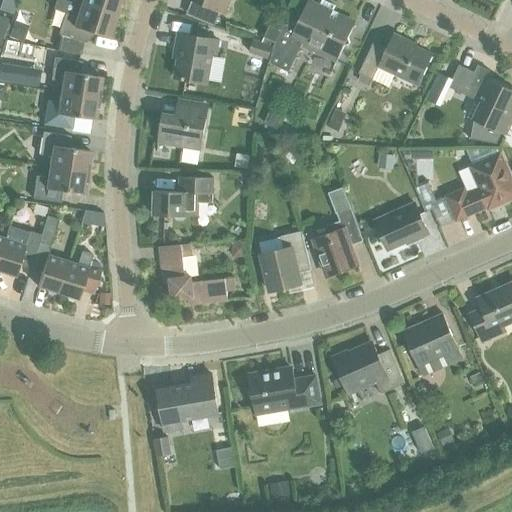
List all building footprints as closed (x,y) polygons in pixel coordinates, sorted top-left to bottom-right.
[(82,0),(81,5),(117,17),(121,0),(82,0)] [(190,0),(224,14),(229,0),(190,0)] [(350,44),(349,38),(355,24),(338,16),(337,18),(332,16),(336,6),(323,0),(319,7),(308,2),(304,12),(296,9),(289,24),(285,23),(274,47),(269,62),(290,72),(303,46),(316,52),(318,48),(339,58),(345,46),(350,44)] [(15,4),(7,2),(3,12),(11,15),(15,4)] [(66,13),(59,35),(62,36),(85,43),(89,32),(110,38),(117,17),(81,5),(77,16),(66,13)] [(15,22),(10,38),(23,42),(28,26),(15,22)] [(180,49),(175,78),(207,84),(212,54),(216,55),(219,40),(179,34),(177,48),(180,49)] [(374,42),(359,74),(373,80),(379,67),(395,74),(419,86),(434,55),(407,42),(408,41),(394,34),(387,49),(374,42)] [(254,41),(250,52),(269,58),(273,47),(254,41)] [(61,93),(99,99),(102,77),(80,74),(82,62),(55,58),(51,80),(63,82),(61,93)] [(21,67),(1,64),(0,72),(0,80),(19,83),(21,67)] [(497,145),(502,134),(506,136),(511,122),(511,119),(510,118),(511,113),(511,89),(487,78),(482,87),(471,82),(475,73),(460,65),(449,87),(462,94),(463,92),(466,91),(477,96),(479,96),(482,103),(473,120),(474,121),(472,140),(497,145)] [(99,99),(61,93),(59,103),(48,101),(44,124),(72,128),(74,117),(96,120),(99,99)] [(164,113),(159,144),(201,151),(209,108),(186,104),(184,117),(164,113)] [(327,128),(336,132),(344,115),(335,111),(327,128)] [(270,112),(265,123),(277,129),(282,118),(270,112)] [(50,167),(88,173),(91,152),(69,148),(71,136),(43,132),(40,155),(51,157),(50,167)] [(303,156),(295,147),(286,155),(294,165),(303,156)] [(465,188),(446,196),(448,202),(457,222),(488,208),(489,210),(511,199),(511,177),(508,179),(506,172),(509,170),(501,152),(500,148),(467,148),(474,164),(470,166),(480,188),(467,194),(465,188)] [(238,155),(236,167),(249,170),(251,157),(238,155)] [(395,156),(380,156),(380,167),(394,168),(395,156)] [(88,173),(50,167),(48,178),(36,176),(33,199),(61,203),(62,191),(84,194),(88,173)] [(159,187),(178,188),(178,176),(160,175),(159,187)] [(155,191),(154,216),(199,217),(199,203),(213,203),(214,179),(187,178),(186,192),(155,191)] [(330,192),(341,221),(327,226),(330,234),(315,240),(328,277),(358,266),(351,246),(364,241),(352,207),(344,187),(330,192)] [(39,205),(36,214),(46,217),(48,208),(39,205)] [(376,223),(388,250),(416,238),(416,240),(430,234),(416,205),(376,223)] [(39,242),(31,269),(42,272),(38,286),(58,293),(68,262),(48,255),(51,246),(59,220),(47,216),(41,235),(39,242)] [(5,239),(0,254),(0,271),(16,276),(19,265),(31,269),(39,242),(41,235),(29,232),(29,234),(19,230),(9,227),(5,239)] [(285,252),(262,258),(268,280),(266,284),(269,286),(270,292),(277,291),(280,292),(283,289),(301,285),(299,273),(312,270),(302,231),(281,236),(285,252)] [(170,235),(170,246),(181,245),(180,239),(177,234),(170,235)] [(234,278),(226,279),(193,282),(192,276),(198,276),(195,256),(189,257),(188,244),(181,245),(170,246),(160,247),(164,285),(171,285),(172,300),(188,299),(189,305),(228,301),(227,292),(236,291),(234,278)] [(68,262),(58,293),(79,299),(82,290),(93,294),(101,270),(100,264),(91,261),(93,255),(82,251),(78,265),(68,262)] [(471,315),(482,341),(506,331),(503,326),(511,321),(511,284),(478,299),(483,310),(471,315)] [(100,295),(100,305),(110,305),(110,295),(100,295)] [(404,334),(418,365),(459,348),(444,314),(431,320),(432,322),(404,334)] [(333,358),(348,391),(368,383),(368,381),(377,383),(381,394),(405,384),(391,350),(378,355),(374,344),(350,354),(349,351),(333,358)] [(254,400),(256,413),(289,407),(290,409),(321,404),(317,376),(295,380),(293,369),(271,373),(271,371),(249,374),(252,390),(251,392),(250,395),(252,398),(254,400)] [(158,390),(165,431),(183,428),(182,420),(219,414),(212,374),(193,378),(194,384),(158,390)] [(471,378),(475,386),(484,382),(481,374),(471,378)] [(424,427),(412,432),(421,454),(433,448),(424,427)] [(438,435),(444,447),(453,443),(448,431),(438,435)] [(154,436),(158,456),(171,454),(168,434),(154,436)] [(232,447),(217,449),(220,469),(235,466),(232,447)] [(289,483),(271,486),(273,498),(290,495),(289,483)]
